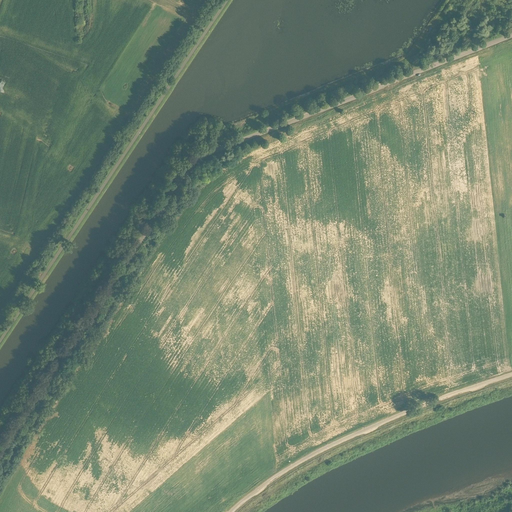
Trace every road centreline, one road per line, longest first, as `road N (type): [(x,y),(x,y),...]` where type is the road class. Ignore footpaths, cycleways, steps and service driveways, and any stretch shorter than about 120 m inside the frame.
road 1 (unclassified): [(0,448),(201,153),(511,33)]
road 2 (unclassified): [(511,372),(347,435),(228,511)]
road 3 (unknown): [(445,0),(402,58),(239,121),(212,149)]
